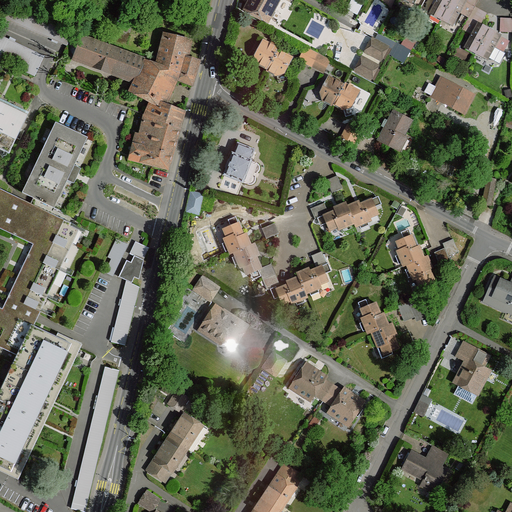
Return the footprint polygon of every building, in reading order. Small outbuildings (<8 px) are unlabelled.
[(252,0),(246,12),(269,24),(280,0),(252,0)] [(437,0),(437,1),(431,12),(443,18),(452,0),(437,0)] [(463,1),(461,0),(452,0),(443,18),(455,24),(460,14),(466,3),(463,1)] [(463,0),(463,1),(466,3),(460,14),(469,18),(463,30),(472,35),(478,24),(481,26),(487,14),(475,7),(478,0),(463,0)] [(68,45),(73,33),(10,6),(5,19),(68,45)] [(126,13),(118,10),(114,20),(122,23),(126,13)] [(511,19),(501,19),(501,32),(511,32),(511,19)] [(481,26),(478,24),(472,35),(466,46),(478,52),(489,30),(481,26)] [(501,37),(489,30),(478,52),(489,58),(495,47),(501,37)] [(68,45),(72,46),(72,50),(72,53),(76,56),(75,59),(136,82),(146,60),(84,36),(83,38),(73,33),(68,45)] [(48,58),(5,37),(0,47),(0,58),(5,61),(8,54),(28,64),(25,71),(38,78),(48,58)] [(164,37),(157,65),(179,74),(194,80),(199,65),(185,60),(188,44),(164,37)] [(510,41),(501,37),(495,47),(505,52),(510,41)] [(390,47),(372,38),(365,52),(382,61),(390,47)] [(406,38),(403,45),(412,50),(415,43),(406,38)] [(279,49),(264,41),(256,57),(258,64),(268,69),(278,50),(279,49)] [(397,51),(408,57),(411,50),(401,44),(397,51)] [(318,54),(306,48),(300,60),(312,67),(318,54)] [(293,58),(278,50),(268,69),(267,71),(277,76),(285,74),(293,58)] [(408,57),(397,51),(393,57),(404,63),(408,57)] [(323,57),(318,54),(312,67),(324,73),(330,61),(323,57)] [(380,66),(362,56),(354,72),(372,81),(380,66)] [(258,64),(256,57),(248,59),(250,66),(258,64)] [(157,65),(146,60),(136,82),(130,92),(151,102),(165,108),(179,74),(157,65)] [(287,81),(285,74),(277,76),(279,83),(287,81)] [(344,85),(330,78),(322,93),(324,100),(334,106),(334,104),(344,85)] [(475,96),(441,78),(437,87),(432,96),(432,97),(465,114),(475,96)] [(345,84),(344,85),(334,104),(344,110),(352,107),(360,92),(345,84)] [(425,92),(432,96),(437,87),(430,84),(425,92)] [(324,100),(322,93),(314,95),(316,103),(324,100)] [(0,99),(0,149),(10,154),(29,114),(0,99)] [(165,108),(151,102),(146,115),(180,129),(184,116),(165,108)] [(354,115),(352,107),(344,110),(346,117),(354,115)] [(413,120),(394,111),(378,141),(397,151),(413,120)] [(180,129),(146,115),(141,134),(137,133),(132,155),(170,164),(180,129)] [(24,193),(54,208),(87,138),(57,123),(24,193)] [(361,131),(349,125),(342,137),(355,144),(361,131)] [(239,144),(235,154),(250,161),(254,150),(239,144)] [(235,154),(233,153),(224,175),(243,182),(252,161),(250,161),(235,154)] [(343,189),(337,177),(327,181),(333,193),(341,190),(343,189)] [(494,188),(487,186),(483,203),(492,205),(494,188)] [(0,467),(21,480),(84,346),(59,333),(57,338),(35,327),(81,230),(0,189),(0,347),(19,357),(0,397),(0,467)] [(200,215),(205,194),(191,191),(186,212),(200,215)] [(378,197),(372,199),(375,208),(382,205),(378,197)] [(359,201),(348,206),(355,224),(357,227),(372,221),(371,218),(378,214),(375,208),(372,199),(361,204),(359,201)] [(329,214),(325,215),(331,231),(339,227),(340,230),(355,224),(348,206),(346,203),(335,208),(336,211),(329,214)] [(325,215),(329,214),(325,204),(311,209),(315,219),(325,215)] [(402,206),(397,214),(403,217),(407,209),(402,206)] [(232,227),(239,224),(237,217),(229,220),(232,227)] [(234,253),(252,245),(247,234),(244,235),(239,224),(232,227),(224,230),(227,238),(224,239),(231,254),(234,253)] [(279,233),(275,224),(263,229),(267,239),(274,236),(279,233)] [(405,239),(413,236),(410,230),(402,233),(405,239)] [(420,246),(417,247),(413,236),(405,239),(397,243),(400,250),(397,251),(404,267),(407,265),(425,258),(420,246)] [(443,244),(445,249),(449,257),(459,252),(453,240),(443,244)] [(135,256),(132,263),(140,267),(135,277),(139,279),(144,260),(149,248),(136,242),(131,254),(135,256)] [(255,244),(252,245),(234,253),(241,268),(244,267),(247,274),(259,269),(262,268),(257,257),(260,255),(255,244)] [(449,257),(445,249),(435,253),(441,266),(451,261),(449,257)] [(313,256),(318,268),(322,267),(325,275),(332,272),(323,252),(313,256)] [(428,256),(425,258),(407,265),(414,280),(416,279),(420,287),(435,280),(431,269),(434,268),(428,256)] [(128,260),(119,277),(133,282),(135,277),(140,267),(132,263),(128,260)] [(271,264),(262,268),(259,269),(263,280),(276,275),(271,264)] [(298,273),(299,277),(307,294),(322,288),(320,285),(328,282),(325,275),(322,267),(318,268),(310,271),(309,269),(298,273)] [(280,285),(276,275),(263,280),(268,290),(280,285)] [(204,277),(195,290),(210,301),(220,287),(204,277)] [(281,288),(277,289),(284,305),(291,302),(293,304),(308,298),(307,294),(299,277),(287,282),(289,284),(281,288)] [(496,277),(487,295),(509,305),(507,310),(511,312),(511,283),(510,283),(496,277)] [(112,342),(125,345),(139,287),(127,282),(112,342)] [(408,301),(408,303),(410,307),(415,318),(417,323),(427,318),(421,302),(418,296),(408,301)] [(384,314),(382,315),(377,303),(361,309),(365,317),(362,318),(369,334),(372,332),(389,325),(384,314)] [(410,307),(408,303),(398,307),(405,322),(415,318),(410,307)] [(215,306),(202,327),(224,342),(225,339),(235,346),(249,325),(235,316),(234,318),(215,306)] [(389,325),(372,332),(379,348),(381,347),(385,354),(400,348),(395,336),(397,336),(393,324),(389,325)] [(225,339),(224,342),(222,344),(224,349),(228,351),(232,351),(235,346),(225,339)] [(489,356),(465,343),(458,356),(467,361),(455,383),(478,395),(490,371),(484,367),(489,356)] [(275,350),(264,367),(279,376),(289,359),(275,350)] [(307,363),(291,386),(312,401),(316,395),(326,380),(327,377),(307,363)] [(85,511),(119,370),(106,367),(71,511),(85,511)] [(334,386),(326,380),(316,395),(325,401),(334,386)] [(342,391),(334,386),(325,401),(332,406),(342,391)] [(344,389),(342,391),(332,406),(329,411),(350,425),(365,402),(344,389)] [(189,398),(178,391),(169,404),(180,411),(189,398)] [(429,405),(420,400),(414,412),(423,416),(429,405)] [(185,414),(170,437),(186,448),(196,434),(195,433),(201,424),(185,414)] [(186,448),(170,437),(154,460),(167,468),(170,470),(176,461),(177,461),(186,448)] [(426,458),(442,467),(448,454),(432,446),(426,458)] [(426,458),(412,451),(403,468),(425,479),(422,485),(435,492),(444,477),(440,476),(445,468),(442,467),(426,458)] [(167,468),(154,460),(147,470),(161,479),(167,468)] [(285,465),(278,475),(291,483),(298,473),(285,465)] [(262,498),(279,509),(288,496),(288,495),(294,485),(291,483),(278,475),(262,498)] [(160,500),(147,491),(140,503),(145,506),(153,511),(160,500)] [(262,498),(253,511),(277,511),(279,509),(262,498)]
